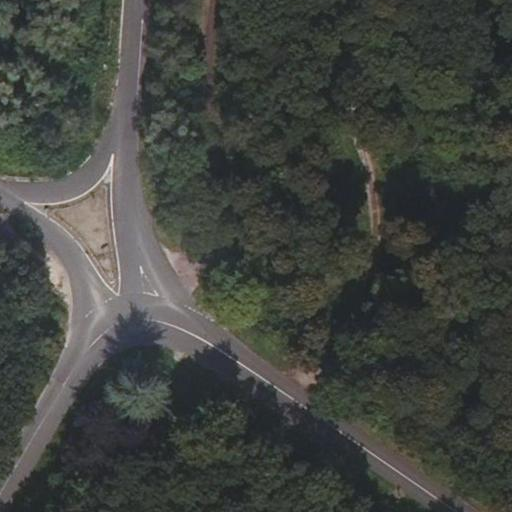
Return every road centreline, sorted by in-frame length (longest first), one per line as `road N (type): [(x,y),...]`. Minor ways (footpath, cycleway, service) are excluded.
road 1 (tertiary): [(215,344),(456,511)]
road 2 (track): [(375,224),(376,0)]
road 3 (track): [(264,377),(320,346),(351,317),(370,269),(375,224)]
road 4 (tertiary): [(0,493),(75,364),(112,326)]
road 5 (trunk): [(0,188),(78,183),(107,155),(127,95)]
road 6 (trunk): [(0,193),(66,242),(112,326)]
road 7 (trunk): [(215,344),(174,298),(134,220)]
road 8 (trunk): [(134,220),(127,95)]
